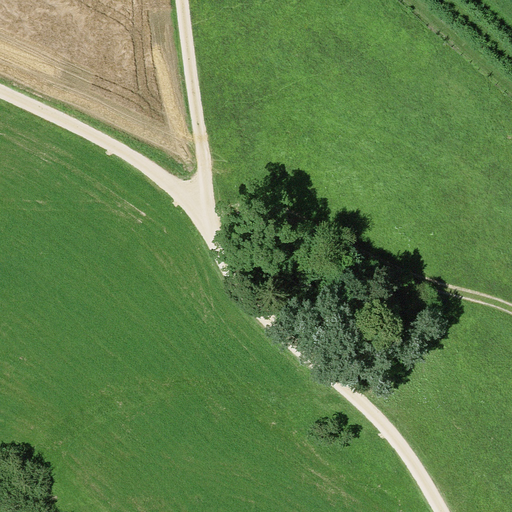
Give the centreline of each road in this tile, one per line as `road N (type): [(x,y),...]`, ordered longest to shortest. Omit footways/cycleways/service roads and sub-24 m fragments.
road 1 (track): [(439,511),(385,429),(248,288),(207,213),(94,135),(0,93)]
road 2 (track): [(511,315),(269,216),(207,213),(184,0)]
road 3 (track): [(58,444),(116,396),(183,380),(283,387),(360,404)]
